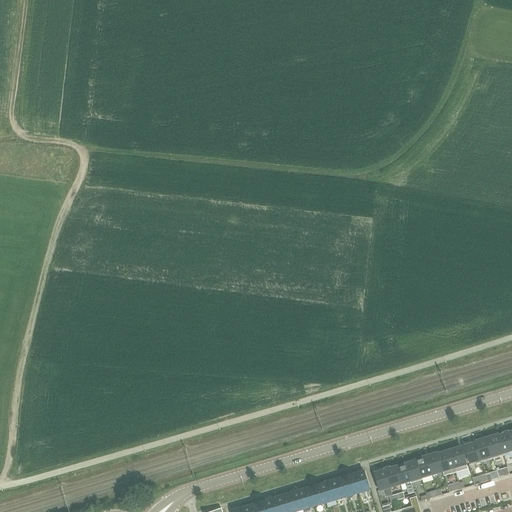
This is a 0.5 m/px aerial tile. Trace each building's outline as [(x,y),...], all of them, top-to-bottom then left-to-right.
[(511,445),(508,432),(503,434),(503,435),(498,436),(498,435),(504,456),(504,453),(511,450),(511,445)] [(498,435),(487,439),(493,459),(504,456),(498,435)] [(487,439),(476,442),(482,462),(493,459),(487,439)] [(482,462),(476,442),(476,443),(464,447),(470,464),(481,460),(482,462)] [(449,451),(456,473),(468,469),(461,448),(449,451)] [(437,454),(444,476),(456,473),(449,451),(438,455),(438,453),(437,454)] [(437,454),(426,457),(432,475),(443,472),(444,476),(437,454)] [(421,478),(432,475),(426,457),(416,460),(422,481),(421,478)] [(422,481),(416,460),(415,460),(416,461),(406,464),(411,484),(422,481)] [(411,484),(406,464),(395,467),(400,485),(410,482),(411,484)] [(390,488),(400,485),(395,467),(390,469),(390,468),(385,469),(390,488)] [(379,491),(390,488),(385,469),(384,470),(385,471),(374,474),(379,491)] [(353,475),(358,494),(370,490),(364,472),(353,475)] [(353,475),(342,478),(347,497),(358,494),(353,475)] [(347,497),(342,478),(331,482),(336,500),(347,497)] [(326,503),(336,500),(331,482),(320,485),(326,503)] [(309,488),(315,507),(326,503),(320,485),(309,488)] [(304,510),(315,507),(309,488),(298,491),(304,510)] [(287,495),(292,511),(296,511),(304,510),(298,491),(287,495)] [(276,498),(280,511),(292,511),(287,495),(276,498)] [(412,506),(402,510),(402,511),(420,511),(416,497),(410,499),(412,506)] [(268,511),(280,511),(276,498),(265,501),(268,511)] [(254,504),(254,505),(256,511),(268,511),(265,501),(254,504)]
